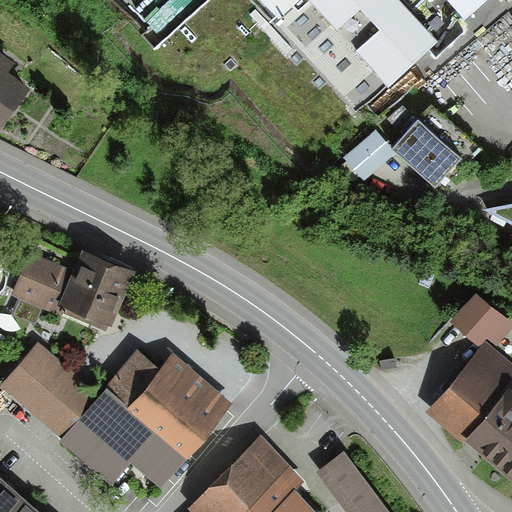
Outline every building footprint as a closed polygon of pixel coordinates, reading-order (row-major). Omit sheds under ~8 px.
[(356,117),(438,41),(417,18),(400,0),(259,0),(278,20),(273,25),(356,117)] [(483,0),(449,0),(464,17),(483,0)] [(0,118),(29,80),(3,61),(11,51),(0,42),(0,118)] [(418,108),(391,140),(435,178),(439,174),(463,145),(418,108)] [(511,198),(489,204),(511,216),(511,198)] [(136,261),(83,240),(73,264),(30,246),(11,291),(63,313),(65,306),(84,314),(105,323),(109,315),(113,318),(136,261)] [(511,317),(477,286),(452,314),(480,340),(486,333),(496,342),(511,324),(511,317)] [(1,380),(61,432),(99,389),(39,337),(1,380)] [(511,470),(511,362),(486,340),(430,405),(466,436),(469,433),(476,439),(511,470)] [(99,389),(61,432),(110,473),(129,450),(160,475),(227,394),(171,347),(159,362),(153,358),(138,345),(99,389)] [(323,511),(296,482),(304,475),(260,427),(185,501),(193,509),(189,511),(323,511)] [(354,511),(395,511),(345,445),(319,464),(354,511)] [(49,511),(0,468),(0,511),(49,511)]
